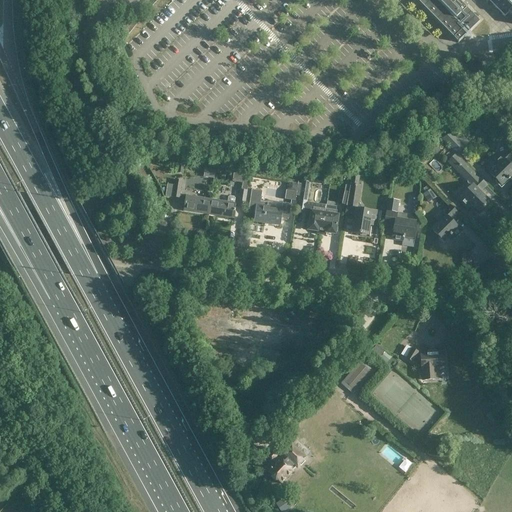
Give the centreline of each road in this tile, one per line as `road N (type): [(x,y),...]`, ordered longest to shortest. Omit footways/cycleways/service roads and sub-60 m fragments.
road 1 (tertiary): [(0,226),(378,287)]
road 2 (motorway): [(46,271),(177,511)]
road 3 (motorway): [(215,511),(87,277)]
road 4 (motorway): [(87,277),(66,199),(19,90)]
road 5 (motorway): [(87,277),(0,116)]
road 6 (tertiary): [(511,277),(463,291),(378,287)]
road 7 (track): [(465,303),(479,375),(490,401),(511,421)]
